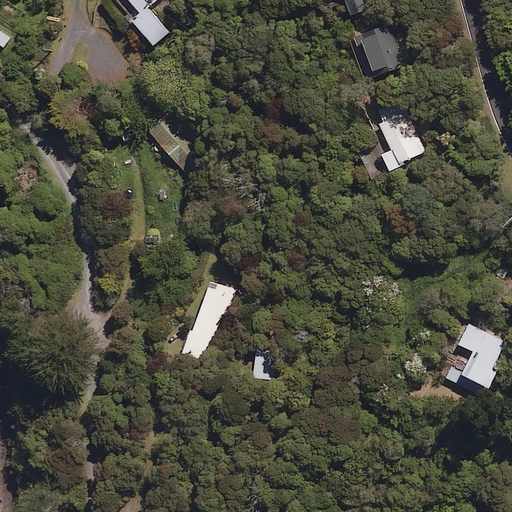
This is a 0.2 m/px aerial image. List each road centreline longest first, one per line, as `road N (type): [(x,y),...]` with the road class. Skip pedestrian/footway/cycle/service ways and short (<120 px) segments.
road 1 (residential): [(0,92),(22,111),(69,185),(93,281),(93,511)]
road 2 (residential): [(511,130),(469,0)]
